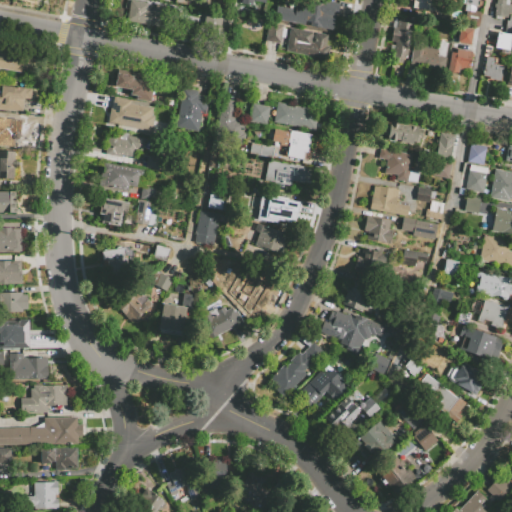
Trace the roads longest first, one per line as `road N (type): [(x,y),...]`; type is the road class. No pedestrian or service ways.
road 1 (residential): [(511,119),(0,23)]
road 2 (residential): [(216,397),(280,332),(317,273),(341,192),(375,0)]
road 3 (residential): [(69,311),(56,250),(56,170),(88,0)]
road 4 (residential): [(272,431),(229,412),(216,397),(101,362),(69,311)]
road 5 (residential): [(409,511),(470,459),(511,403)]
